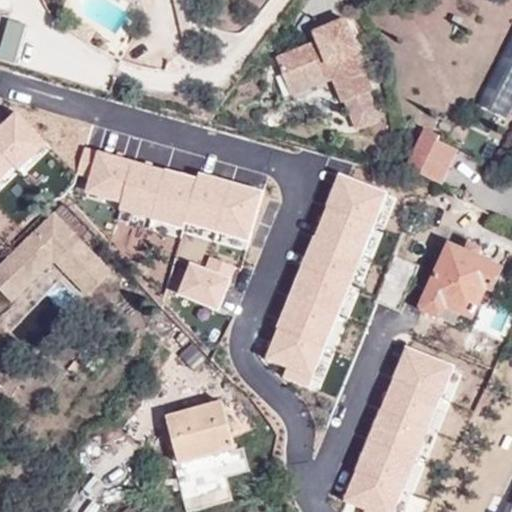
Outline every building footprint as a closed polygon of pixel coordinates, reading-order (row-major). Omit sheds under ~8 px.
[(349,61),(346,54),(357,50),(358,50),(346,20),(314,33),(317,42),(279,58),(288,84),(329,68),(333,77),(341,101),(345,99),(367,90),(372,88),(359,57),(349,61)] [(4,61),(20,65),(28,27),(12,24),(4,61)] [(511,123),(511,44),(484,112),(511,123)] [(357,50),(346,54),(349,61),(359,57),(357,50)] [(288,84),(292,94),(333,77),(329,68),(288,84)] [(380,120),(367,90),(345,99),(358,129),(380,120)] [(16,166),(44,142),(18,113),(0,128),(0,188),(20,171),(16,166)] [(425,129),(406,167),(440,185),(457,150),(438,140),(440,135),(425,129)] [(103,153),(87,208),(255,254),(270,199),(103,153)] [(388,191),(337,171),(261,358),(281,366),(278,375),(308,388),(388,191)] [(112,272),(54,212),(0,263),(0,290),(12,303),(53,263),(86,297),(112,272)] [(477,257),(481,249),(467,242),(463,251),(449,244),(421,304),(422,310),(455,326),(461,313),(473,318),(487,288),(491,290),(501,269),(477,257)] [(397,309),(415,266),(395,257),(377,300),(397,309)] [(214,260),(208,274),(195,268),(180,305),(221,322),(242,272),(214,260)] [(397,511),(455,367),(404,347),(343,501),(363,509),(362,511),(397,511)] [(74,375),(81,366),(74,360),(67,369),(74,375)] [(236,449),(223,402),(167,417),(180,464),(236,449)]
